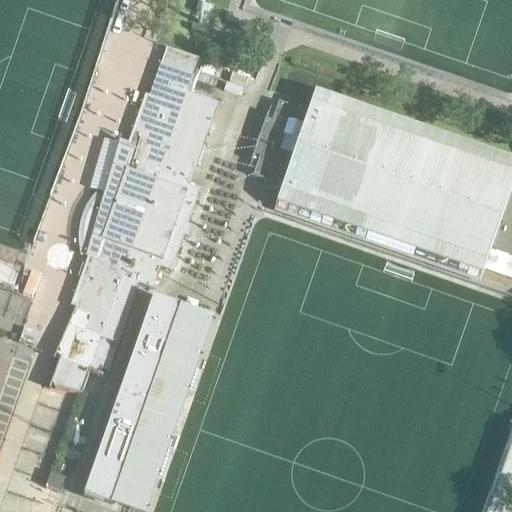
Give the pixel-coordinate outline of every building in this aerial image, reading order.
[(70,309),(75,311),(67,330),(64,329),(61,340),(63,340),(54,362),(55,362),(57,358),(60,361),(49,391),(82,397),(91,375),(106,380),(139,287),(153,292),(161,271),(172,274),(201,192),(190,188),(218,106),(187,95),(193,79),(160,68),(149,100),(144,99),(128,146),(120,143),(119,143),(104,195),(99,199),(97,202),(94,199),(93,199),(88,213),(89,214),(86,220),(84,226),(83,233),(83,239),(83,246),(84,252),(85,259),(81,273),(82,274),(86,260),(87,260),(70,309)] [(284,188),(277,208),(481,280),(491,253),(511,260),(511,196),(510,196),(511,191),(511,166),(315,98),(308,118),(303,117),(304,114),(279,105),(273,124),(267,122),(269,117),(268,116),(251,164),(252,165),(254,160),(259,161),(253,180),(277,188),(278,186),(284,188)] [(157,310),(92,497),(134,511),(141,511),(206,327),(157,310)] [(511,511),(511,441),(488,511),(511,511)] [(66,482),(52,478),(51,477),(46,490),(61,496),(66,482)]
